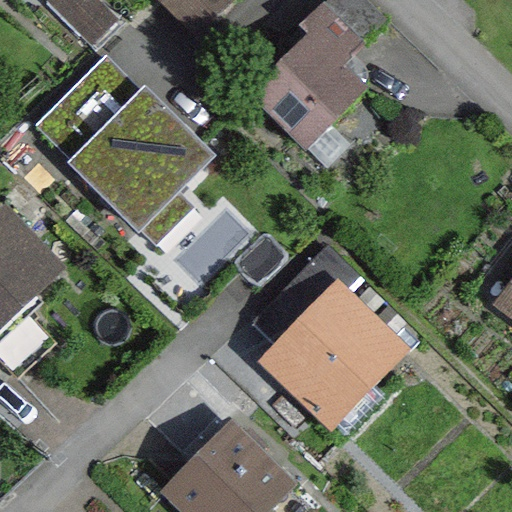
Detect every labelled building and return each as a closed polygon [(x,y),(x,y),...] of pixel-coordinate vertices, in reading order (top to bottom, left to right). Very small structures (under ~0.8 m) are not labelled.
[(50,0),(50,1),(92,44),(116,21),(94,0),(50,0)] [(231,0),(161,0),(197,35),(231,0)] [(252,98),(305,150),(365,90),(341,67),(363,46),(324,8),(303,30),(311,38),(252,98)] [(138,230),(209,160),(145,95),(119,121),(104,107),(80,132),(94,146),(74,166),(138,230)] [(21,181),(1,201),(30,230),(50,210),(21,181)] [(16,304),(52,269),(6,220),(0,225),(0,360),(17,378),(53,344),(16,304)] [(333,432),(409,356),(337,285),(261,362),(333,432)] [(511,321),(511,285),(494,306),(511,321)] [(181,511),(282,511),(301,493),(231,424),(163,493),(181,511)]
